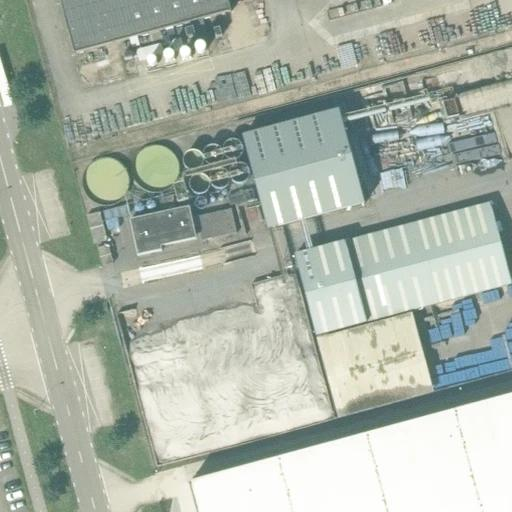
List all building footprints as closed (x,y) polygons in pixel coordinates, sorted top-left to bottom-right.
[(66,0),(60,2),(74,56),(75,55),(75,54),(94,49),(231,13),(227,0),(66,0)] [(147,123),(145,102),(126,104),(128,125),(147,123)] [(268,232),(365,206),(340,112),(243,139),(268,232)] [(316,337),(511,285),(489,204),(294,257),(316,337)] [(196,240),(194,234),(193,227),(191,219),(189,208),(130,221),(138,257),(161,252),(160,247),(196,240)] [(231,210),(191,219),(193,227),(197,226),(201,242),(236,234),(231,210)] [(94,245),(107,241),(99,213),(86,217),(94,245)] [(102,267),(113,264),(108,246),(97,249),(102,267)] [(153,300),(131,305),(135,322),(157,317),(153,300)] [(511,511),(511,398),(192,482),(200,511),(511,511)] [(173,416),(172,418),(200,435),(215,410),(203,403),(199,411),(180,399),(171,415),(173,416)]
